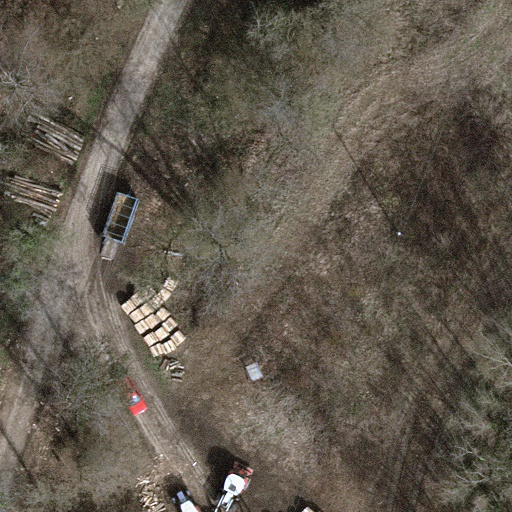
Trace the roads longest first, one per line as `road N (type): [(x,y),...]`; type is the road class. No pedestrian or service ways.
road 1 (track): [(165,0),(39,330),(0,488)]
road 2 (track): [(212,511),(67,258)]
